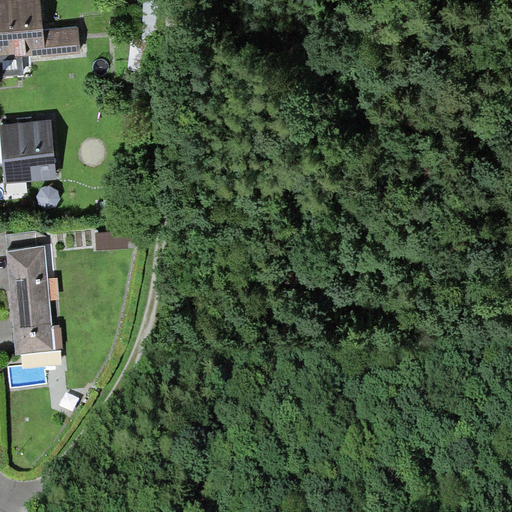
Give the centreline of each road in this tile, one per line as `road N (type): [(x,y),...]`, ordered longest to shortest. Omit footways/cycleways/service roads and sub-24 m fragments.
road 1 (track): [(170,0),(154,283),(145,320),(124,377),(80,442),(33,493),(0,496)]
road 2 (track): [(381,0),(334,189),(194,511)]
road 3 (track): [(511,315),(500,356),(410,511)]
